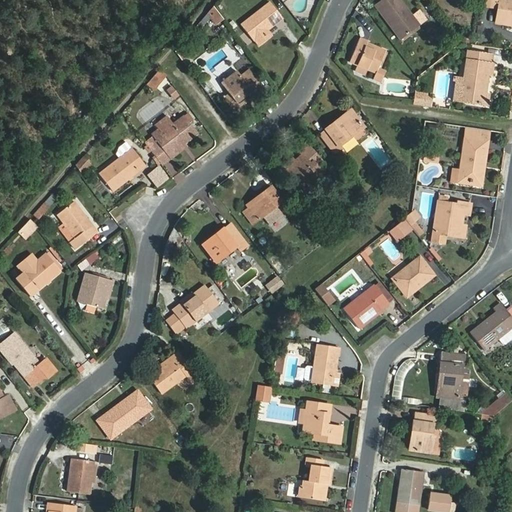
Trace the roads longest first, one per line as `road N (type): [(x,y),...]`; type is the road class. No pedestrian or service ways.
road 1 (residential): [(18,511),(32,457),(58,419),(137,354),(172,211),(304,103),(351,0)]
road 2 (residential): [(359,511),(379,377),(389,357),(508,257)]
